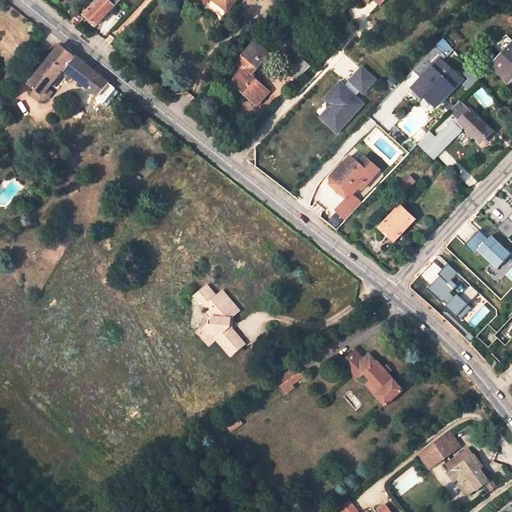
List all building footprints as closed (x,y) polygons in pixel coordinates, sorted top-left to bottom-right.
[(120,0),(96,0),(84,15),(96,26),(120,0)] [(236,0),(214,0),(228,11),(236,0)] [(511,43),(511,40),(507,36),(499,44),(495,40),(492,43),(495,47),(494,48),(502,55),(511,43)] [(443,38),(437,43),(446,54),(452,49),(443,38)] [(250,76),(269,54),(254,41),(234,62),(241,69),(231,81),(257,105),(268,93),(250,76)] [(511,43),(502,55),(491,66),(508,82),(511,77),(511,43)] [(29,93),(43,105),(53,92),(47,88),(63,69),(97,96),(98,96),(102,99),(107,94),(103,91),(108,84),(80,62),(60,46),(29,86),(32,88),(29,93)] [(309,66),(301,58),(289,71),(297,79),(309,66)] [(423,79),(444,99),(461,81),(440,61),(423,79)] [(363,94),(376,80),(362,68),(350,81),(363,94)] [(444,99),(423,79),(413,90),(434,110),(444,99)] [(337,133),(364,105),(340,83),(327,97),(333,103),(333,109),(323,120),(337,133)] [(333,109),(333,103),(327,97),(324,100),(330,104),(330,107),(320,117),(323,120),(333,109)] [(460,101),(449,112),(452,116),(464,105),(460,101)] [(85,113),(74,103),(65,113),(67,115),(63,121),(72,129),(85,113)] [(455,119),(437,139),(429,132),(418,145),(433,160),(464,128),(480,145),(492,133),(470,111),(464,105),(452,116),(455,119)] [(343,162),(331,177),(334,180),(352,195),(354,193),(357,195),(362,189),(363,190),(374,177),(358,164),(350,156),(344,163),(343,162)] [(380,170),(364,157),(358,164),(374,177),(380,170)] [(414,181),(408,175),(399,184),(406,190),(414,181)] [(346,221),(362,204),(352,195),(334,180),(330,184),(347,198),(335,211),(346,221)] [(413,220),(399,206),(379,228),(393,241),(413,220)] [(479,230),(465,245),(475,254),(478,250),(497,269),(511,255),(491,236),(488,239),(479,230)] [(448,263),(427,287),(461,318),(471,307),(452,290),(458,285),(451,279),(458,272),(448,263)] [(241,312),(224,292),(218,297),(209,286),(196,296),(202,303),(207,303),(212,310),(209,312),(214,316),(213,325),(210,325),(210,327),(209,334),(204,338),(211,346),(218,340),(232,357),(247,345),(232,327),(233,319),(241,312)] [(209,334),(210,327),(200,334),(204,338),(209,334)] [(364,358),(356,349),(353,352),(360,361),(364,358)] [(385,406),(403,391),(377,361),(376,363),(368,354),(364,358),(360,361),(353,352),(344,360),(359,377),(364,373),(371,380),(380,392),(376,396),(385,406)] [(302,377),(296,367),(277,381),(285,394),(294,387),(292,384),(302,377)] [(371,380),(366,385),(376,396),(380,392),(371,380)] [(468,449),(452,461),(448,455),(460,447),(450,434),(429,449),(438,462),(440,461),(444,467),(455,482),(458,480),(461,483),(468,478),(477,490),(488,482),(479,469),(482,468),(468,449)] [(419,456),(428,469),(438,462),(429,449),(419,456)] [(461,483),(469,495),(477,490),(468,478),(461,483)] [(496,511),(511,511),(511,505),(510,503),(496,511)]
